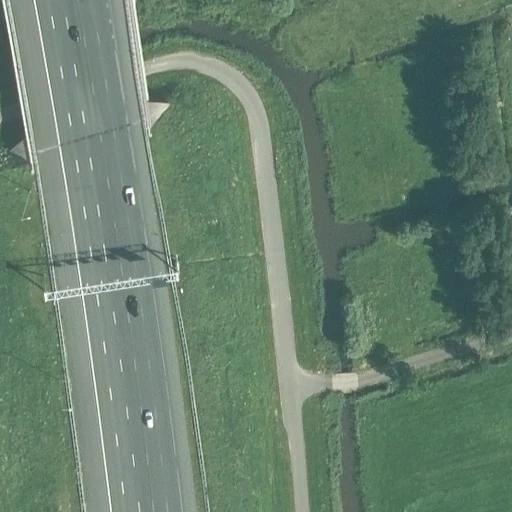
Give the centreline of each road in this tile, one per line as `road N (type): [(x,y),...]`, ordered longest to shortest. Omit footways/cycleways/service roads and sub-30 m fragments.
road 1 (unclassified): [(301,511),(272,215),(261,130),(247,92),(211,67),(172,63),(0,117)]
road 2 (motorway): [(145,511),(70,0)]
road 3 (track): [(405,365),(358,52)]
